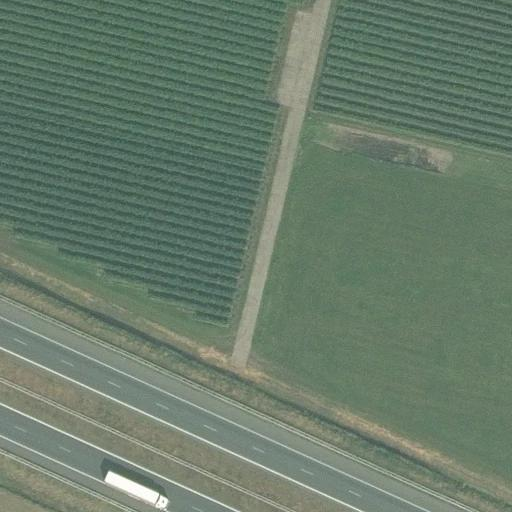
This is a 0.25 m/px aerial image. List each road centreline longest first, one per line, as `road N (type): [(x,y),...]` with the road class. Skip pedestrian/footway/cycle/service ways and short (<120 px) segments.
road 1 (motorway): [(414,511),(0,324)]
road 2 (track): [(324,0),(244,351)]
road 3 (motorway): [(0,410),(222,511)]
